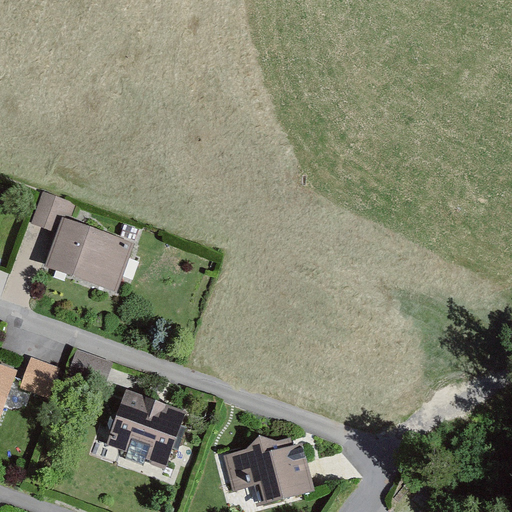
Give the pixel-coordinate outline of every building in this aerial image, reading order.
[(73,211),(48,201),(37,229),(62,239),(49,272),(113,298),(131,254),(66,228),(73,211)] [(111,372),(79,360),(74,374),(106,386),(111,372)] [(61,377),(35,368),(26,393),(52,403),(61,377)] [(0,424),(15,380),(0,374),(0,424)] [(185,420),(131,400),(114,447),(168,467),(185,420)] [(250,462),(229,465),(238,498),(266,493),(272,509),(313,497),(302,450),(280,454),(265,448),(250,462)]
